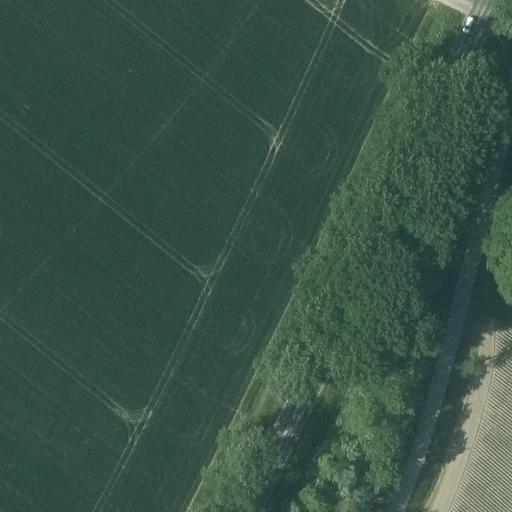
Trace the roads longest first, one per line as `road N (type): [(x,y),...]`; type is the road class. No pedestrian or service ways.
road 1 (primary): [(249,511),(358,292),(479,17)]
road 2 (unclassified): [(392,511),(435,393),(511,107)]
